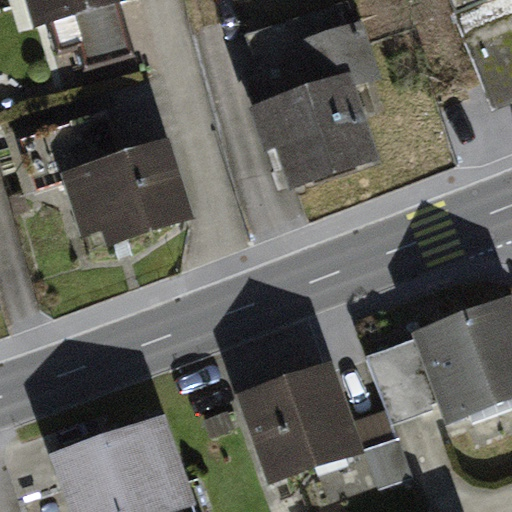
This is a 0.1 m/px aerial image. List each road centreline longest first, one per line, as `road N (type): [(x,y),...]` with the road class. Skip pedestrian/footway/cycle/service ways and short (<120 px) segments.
road 1 (residential): [(248,305),(160,0)]
road 2 (secondary): [(248,305),(511,207)]
road 3 (secondary): [(0,396),(248,305)]
